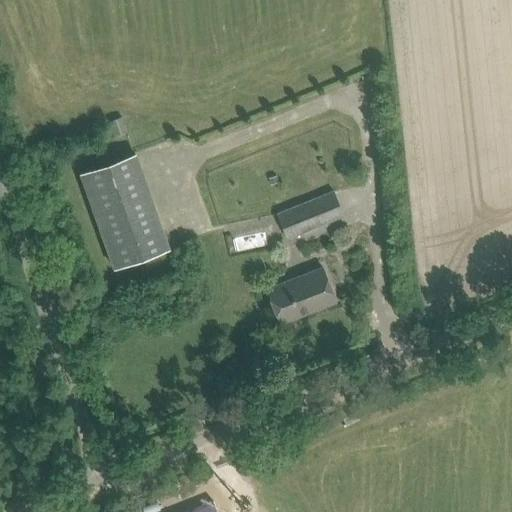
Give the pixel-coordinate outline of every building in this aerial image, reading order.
[(122,117),(110,121),(115,135),(127,131),(122,117)] [(284,207),(275,211),(277,214),(286,237),(343,213),(335,192),(333,187),(302,200),(284,207)] [(169,248),(155,209),(101,228),(114,267),(169,248)] [(267,288),(280,322),(336,300),(323,266),(267,288)] [(106,284),(99,286),(102,294),(109,292),(106,284)] [(207,511),(204,503),(181,511),(207,511)]
